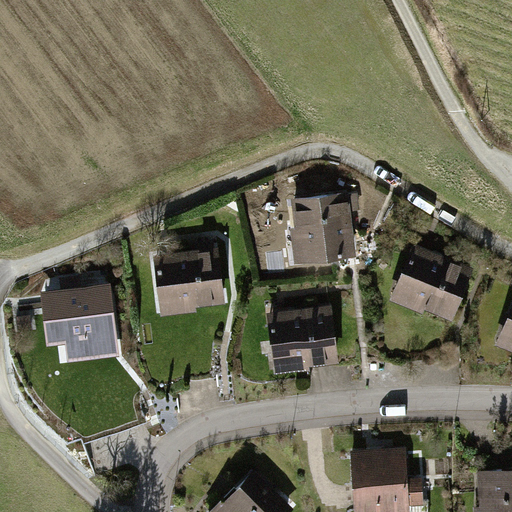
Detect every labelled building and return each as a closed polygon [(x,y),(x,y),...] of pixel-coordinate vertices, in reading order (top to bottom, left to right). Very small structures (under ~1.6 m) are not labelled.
[(349,193),(292,200),(296,229),(292,230),(297,264),(354,257),(352,244),(355,244),(349,193)] [(199,304),(229,300),(222,238),(197,241),(198,250),(155,255),(162,313),(199,309),(199,304)] [(427,306),(455,317),(475,267),(412,242),(390,297),(425,310),(427,306)] [(65,289),(45,292),(52,342),(61,341),(64,363),(122,355),(111,282),(85,286),(84,274),(64,277),(65,289)] [(312,361),(343,357),(336,304),(269,312),(276,371),(313,366),(312,361)] [(511,305),(498,340),(511,345),(511,305)] [(409,444),(355,447),(358,511),(412,511),(412,501),(427,501),(425,472),(410,473),(409,444)] [(511,511),(511,465),(477,467),(480,511),(511,511)] [(291,511),(297,506),(255,466),(211,511),(291,511)]
